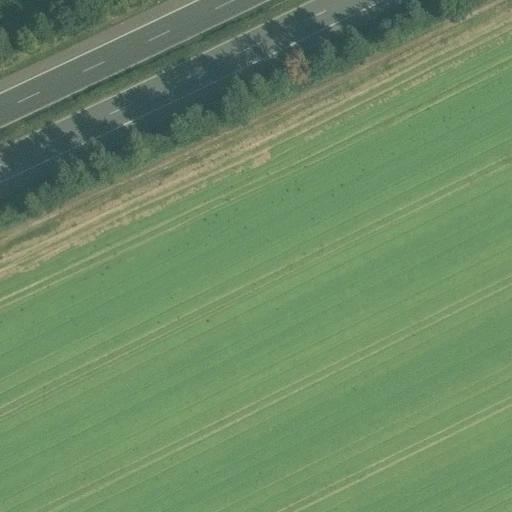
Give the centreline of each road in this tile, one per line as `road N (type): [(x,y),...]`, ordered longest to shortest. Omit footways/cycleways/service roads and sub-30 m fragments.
road 1 (track): [(0,257),(511,12)]
road 2 (motorway): [(0,178),(370,0)]
road 3 (motorway): [(262,0),(0,126)]
